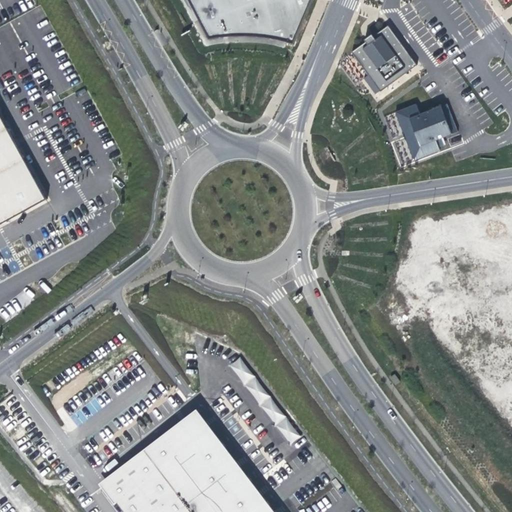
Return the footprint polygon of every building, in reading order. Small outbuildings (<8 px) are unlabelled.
[(185,0),(209,37),(239,34),(265,36),(294,45),(312,0),(185,0)] [(390,25),(351,53),(379,93),(418,65),(390,25)] [(417,104),(396,112),(415,163),(442,153),(440,147),(445,145),(443,139),(459,133),(448,104),(438,108),(421,114),(417,104)] [(0,121),(0,229),(48,204),(0,121)] [(502,221),(416,233),(420,260),(505,248),(502,221)] [(511,320),(458,344),(487,410),(493,408),(511,399),(511,320)] [(289,445),(299,438),(241,356),(230,364),(289,445)] [(511,399),(493,408),(511,449),(511,448),(511,399)] [(101,483),(123,511),(273,511),(198,410),(101,483)]
